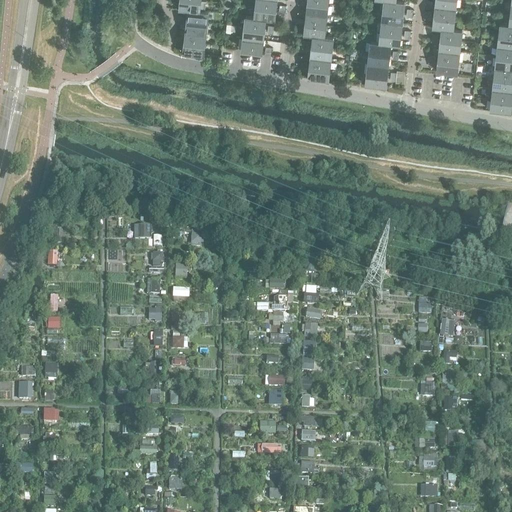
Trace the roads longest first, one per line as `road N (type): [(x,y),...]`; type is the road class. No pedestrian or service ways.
road 1 (residential): [(285,83),(150,54),(132,31),(133,0)]
road 2 (tertiary): [(0,182),(36,0)]
road 3 (tertiary): [(23,0),(0,147)]
road 4 (residential): [(408,107),(285,83)]
